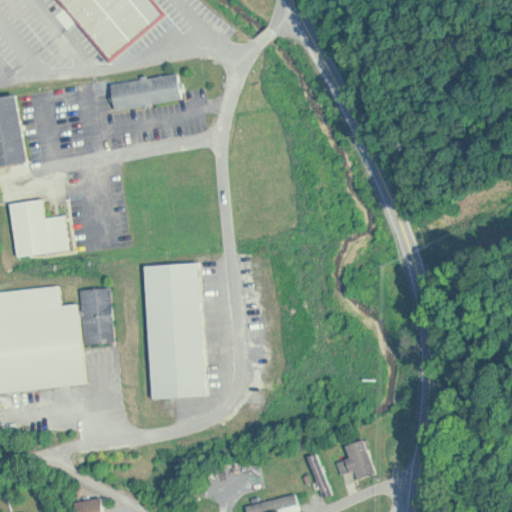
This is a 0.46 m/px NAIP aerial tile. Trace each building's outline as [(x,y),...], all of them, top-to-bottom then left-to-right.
[(169,18),(155,0),(66,0),(112,61),(169,18)] [(186,99),(183,72),(115,80),(119,107),(186,99)] [(21,93),(0,95),(0,165),(31,161),(21,93)] [(23,255),(76,248),(72,213),(51,216),(49,197),(16,202),(23,255)] [(157,396),(211,394),(206,261),(151,263),(157,396)] [(0,391),(91,384),(84,302),(67,303),(66,285),(0,289),(0,310),(0,313),(0,312),(0,391)] [(120,340),(116,285),(86,287),(89,343),(120,340)] [(371,438),(351,443),(355,457),(344,460),(347,473),(360,470),(362,478),(381,473),(371,438)] [(251,504),(253,511),(278,511),(305,506),(301,492),(251,504)] [(80,511),(109,511),(108,497),(80,499),(80,511)]
